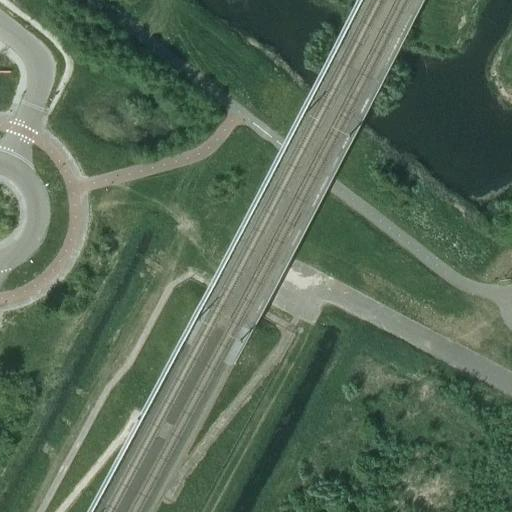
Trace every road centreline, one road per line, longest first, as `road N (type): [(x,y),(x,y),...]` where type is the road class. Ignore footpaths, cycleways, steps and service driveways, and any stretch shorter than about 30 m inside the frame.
road 1 (unclassified): [(9,165),(41,65),(0,26)]
road 2 (tertiary): [(0,262),(29,242),(39,214),(31,185),(9,165)]
